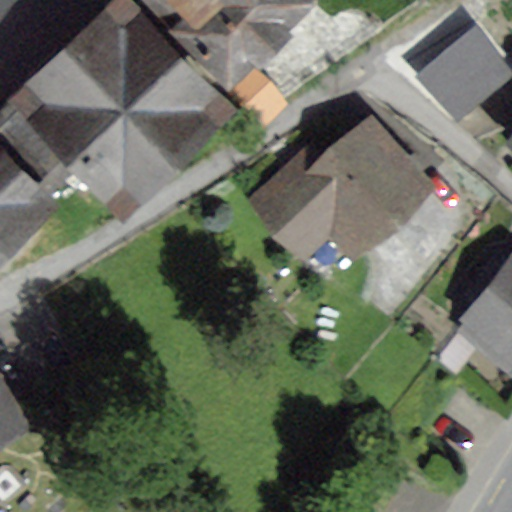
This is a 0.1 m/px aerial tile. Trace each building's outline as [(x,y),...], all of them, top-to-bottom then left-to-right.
[(0,0),(0,12),(11,0),(0,0)] [(335,0),(135,0),(236,96),(272,60),(280,68),(313,34),(308,29),(335,0)] [(207,83),(123,1),(10,117),(93,197),(113,177),(135,198),(212,119),(191,98),(207,83)] [(436,191),(366,117),(324,156),(311,142),(247,202),(302,260),(341,223),(370,253),(436,191)] [(0,261),(60,210),(0,140),(0,261)] [(511,249),(449,325),(511,376),(511,249)] [(0,448),(33,430),(0,373),(0,448)]
